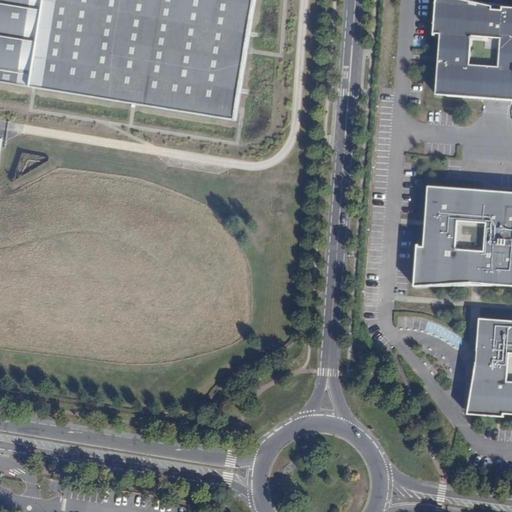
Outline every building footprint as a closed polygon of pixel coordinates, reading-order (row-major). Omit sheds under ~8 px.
[(0,0),(0,83),(31,88),(36,89),(132,105),(136,105),(237,122),(238,114),(239,108),(248,54),(249,49),(256,0),(0,0)] [(503,11),(493,10),(493,7),(463,0),(437,0),(437,1),(437,3),(434,36),(436,36),(437,34),(442,35),(437,95),(511,100),(511,7),(503,7),(503,11)] [(418,245),(415,287),(471,284),(511,286),(511,192),(429,187),(425,247),(420,247),(420,245),(418,245)] [(477,364),(473,412),(505,414),(511,414),(511,321),(480,319),(477,364)] [(473,412),(477,364),(468,415),(505,417),(505,414),(473,412)]
